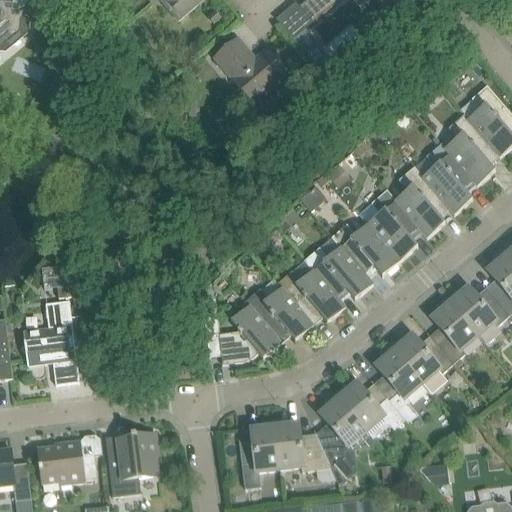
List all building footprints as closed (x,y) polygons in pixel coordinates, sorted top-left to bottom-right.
[(0,0),(0,54),(7,55),(28,37),(29,22),(21,21),(22,10),(14,1),(12,0),(0,0)] [(164,0),(165,1),(167,4),(164,6),(178,23),(198,6),(195,3),(199,0),(164,0)] [(308,0),(308,1),(299,8),(313,25),(342,0),(375,0),(385,11),(397,0),(308,0)] [(255,63),(237,42),(216,60),(234,81),(233,82),(254,106),(275,88),(273,85),(286,74),(267,52),(255,63)] [(511,117),(487,88),(472,102),(480,111),(469,122),(465,117),(464,117),(501,160),(511,150),(511,117)] [(415,98),(409,104),(412,107),(416,112),(423,107),(418,102),(415,98)] [(15,99),(3,107),(11,118),(23,111),(15,99)] [(442,146),(441,146),(478,189),(491,178),(495,174),(496,174),(490,168),(500,160),(500,161),(501,160),(464,117),(449,130),(457,140),(446,150),(442,146)] [(394,128),(387,134),(393,142),(400,136),(394,128)] [(477,189),(478,189),(441,146),(426,159),(435,169),(423,179),(415,169),(414,170),(455,218),(468,207),(472,203),(473,203),(468,197),(477,189)] [(364,148),(357,154),(365,164),(373,158),(364,148)] [(340,166),(329,176),(340,189),(351,179),(340,166)] [(455,218),(414,170),(399,182),(407,192),(396,202),(387,192),(387,193),(428,241),(445,226),(440,220),(449,212),(455,218)] [(359,216),(368,226),(400,265),(413,253),(418,249),(413,243),(422,235),(427,242),(428,241),(387,193),(372,206),(359,216)] [(282,219),(274,226),(284,236),(291,229),(282,219)] [(387,276),(400,265),(368,226),(356,237),(347,227),(332,240),(373,288),(373,287),(368,281),(377,274),(383,280),(387,276)] [(320,250),(305,263),(346,311),(341,305),(350,297),(355,303),(373,288),(332,240),(340,250),(328,260),(320,250)] [(501,251),(501,252),(511,264),(511,245),(503,253),(501,251)] [(511,264),(501,252),(500,252),(502,254),(493,262),(496,266),(488,273),(501,288),(491,296),(510,319),(511,316),(511,264)] [(332,322),(346,311),(305,263),(304,263),(313,273),(301,283),(293,273),(277,286),(281,291),(313,329),(322,320),(328,326),(332,322)] [(60,267),(43,269),(45,287),(45,291),(57,290),(80,287),(78,276),(70,270),(71,268),(69,266),(60,267)] [(76,319),(84,318),(80,287),(57,290),(59,299),(73,298),(76,319)] [(445,299),(479,339),(495,325),(498,329),(510,319),(491,296),(480,305),(468,290),(460,297),(456,293),(447,301),(445,299)] [(260,291),(245,304),(249,309),(281,346),(290,338),(296,344),(300,340),(314,329),(313,329),(281,291),(269,301),(260,291)] [(462,353),(479,339),(445,299),(444,300),(446,302),(437,310),(440,314),(432,321),(445,335),(434,344),(454,367),(466,356),(462,353)] [(23,334),(25,347),(21,352),(26,356),(28,370),(53,366),(56,388),(80,385),(75,350),(79,345),(74,341),(70,304),(46,307),(49,330),(23,334)] [(268,358),(281,347),(249,309),(231,324),(239,334),(207,338),(210,360),(221,359),(222,367),(241,365),(243,365),(245,364),(248,363),(251,362),(254,359),(258,356),(264,362),(268,358)] [(0,382),(13,381),(7,334),(6,327),(6,322),(0,322),(0,382)] [(389,347),(423,387),(431,396),(447,383),(442,377),(454,367),(434,344),(424,353),(412,338),(403,345),(400,341),(391,349),(389,347)] [(406,401),(423,387),(389,347),(388,348),(390,350),(381,357),(385,361),(376,369),(389,383),(379,392),(398,414),(410,404),(406,401)] [(333,395),(366,435),(383,421),(390,429),(393,433),(405,423),(398,414),(379,392),(368,401),(356,386),(347,393),(344,389),(335,397),(333,395)] [(319,443),(331,471),(336,483),(340,491),(357,476),(355,454),(351,448),(366,435),(333,395),(332,395),(334,398),(325,405),(328,409),(320,416),(333,431),(319,443)] [(254,451),(240,452),(245,492),(261,490),(259,475),(281,473),(274,421),(273,421),(274,424),(262,425),(263,430),(252,432),(254,451)] [(274,421),(281,473),(301,470),(302,475),(315,473),(331,471),(319,443),(301,445),(298,426),(288,427),(287,422),(275,423),(275,421),(274,421)] [(109,472),(112,500),(141,497),(139,481),(154,479),(152,458),(158,457),(155,436),(137,439),(136,437),(132,437),(132,441),(118,442),(121,471),(109,472)] [(98,481),(95,458),(83,459),(81,443),(66,445),(67,449),(38,452),(41,486),(59,484),(60,492),(74,491),(73,487),(86,485),(86,483),(98,481)] [(31,502),(27,466),(13,468),(11,452),(0,453),(0,487),(14,486),(16,504),(31,502)] [(449,467),(422,470),(434,489),(451,487),(449,467)] [(331,471),(315,473),(316,480),(321,484),(336,483),(331,471)] [(363,511),(382,511),(381,501),(363,503),(363,511)] [(511,511),(511,507),(507,504),(498,505),(495,503),(485,504),(482,507),(473,509),(470,511),(511,511)]
